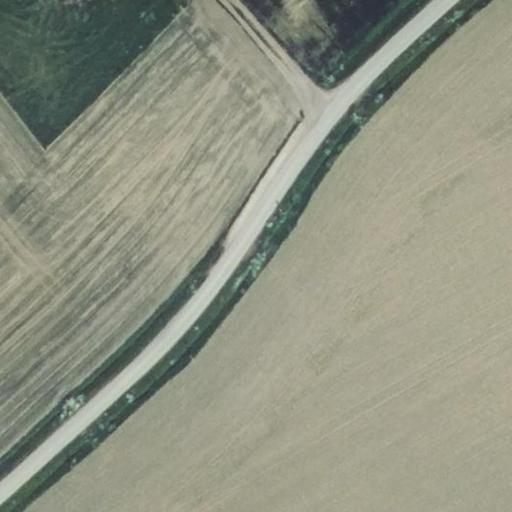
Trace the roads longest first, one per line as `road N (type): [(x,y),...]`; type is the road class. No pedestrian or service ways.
road 1 (unclassified): [(449,0),(326,119),(193,312),(0,493)]
road 2 (track): [(326,119),(229,0)]
